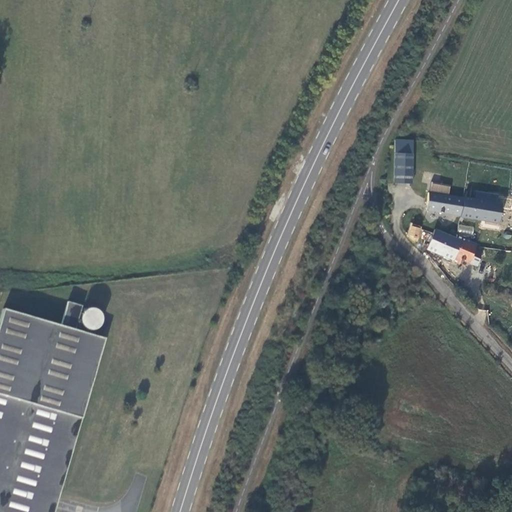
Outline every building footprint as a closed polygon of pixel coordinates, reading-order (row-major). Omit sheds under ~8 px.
[(395,140),(394,184),(411,184),(412,154),(429,155),(429,141),(395,140)] [(428,197),(426,210),(498,222),(500,204),(495,203),(496,197),(476,194),(475,200),(425,192),(424,197),(428,197)] [(511,199),(505,199),(503,227),(511,227),(511,199)] [(420,228),(422,222),(399,213),(401,223),(404,229),(410,231),(412,226),(420,228)] [(474,251),(475,247),(434,230),(435,228),(422,222),(420,228),(412,226),(410,231),(409,236),(415,241),(415,240),(428,245),(426,249),(452,260),(451,261),(459,263),(461,259),(477,265),(481,253),(474,251)] [(511,272),(511,258),(507,257),(509,249),(503,247),(501,256),(507,258),(505,271),(511,272)] [(60,325),(75,330),(82,306),(67,302),(60,325)] [(75,330),(60,325),(3,309),(0,318),(0,394),(81,418),(105,338),(75,330)] [(85,309),(84,328),(102,329),(103,310),(85,309)] [(0,511),(53,511),(81,418),(0,394),(0,511)]
